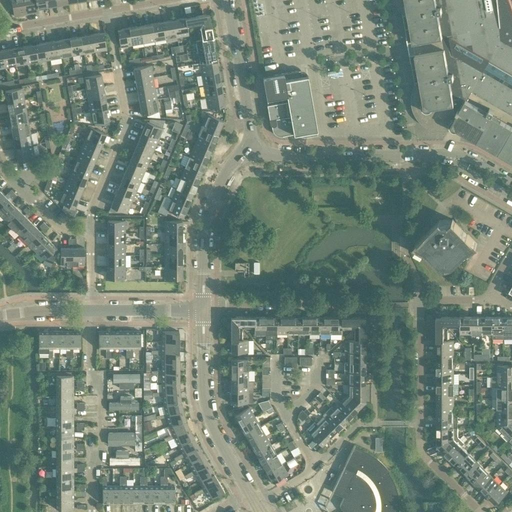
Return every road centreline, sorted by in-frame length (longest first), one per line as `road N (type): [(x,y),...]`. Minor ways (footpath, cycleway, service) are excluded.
road 1 (residential): [(474,511),(420,440),(419,300),(490,296)]
road 2 (tertiary): [(251,149),(448,158),(511,191)]
road 3 (residential): [(91,230),(91,210),(127,127),(108,14)]
road 4 (tertiary): [(253,501),(206,406),(203,309)]
road 5 (residential): [(90,511),(98,456),(93,311)]
road 6 (tertiary): [(203,309),(202,226),(230,167),(251,149)]
road 7 (residential): [(203,309),(374,305)]
road 8 (residential): [(251,149),(224,0)]
